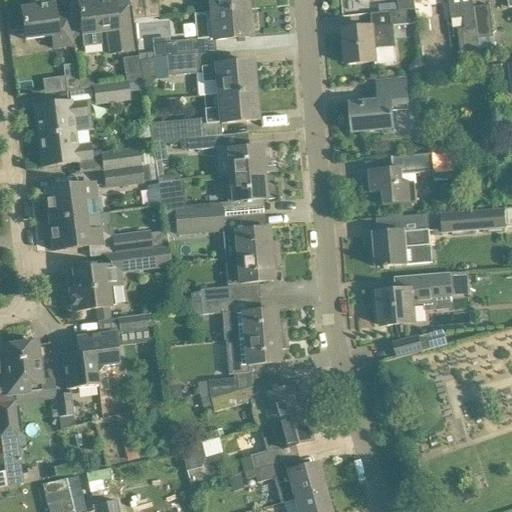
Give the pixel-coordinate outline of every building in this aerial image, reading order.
[(132,52),(127,15),(126,8),(114,9),(113,0),(90,0),(78,2),(80,19),(70,21),(72,38),(81,37),(83,48),(101,46),(100,35),(106,34),(109,55),(132,52)] [(129,0),(132,20),(146,19),(159,18),(157,0),(129,0)] [(209,0),(211,13),(247,10),(246,0),(209,0)] [(396,0),(397,5),(380,7),(380,13),(417,10),(415,0),(396,0)] [(449,0),(452,20),(464,18),(465,29),(458,30),(462,60),(481,58),(479,39),(478,31),(475,8),(474,0),(449,0)] [(21,15),(12,16),(14,30),(23,29),(24,40),(44,38),(51,37),(53,49),(73,46),(72,38),(70,21),(69,15),(55,17),(54,5),(20,9),(21,15)] [(491,6),(475,8),(478,31),(479,39),(494,38),(491,6)] [(213,41),(229,40),(249,38),(247,10),(211,13),(194,15),(195,24),(212,23),(213,41)] [(372,29),(344,31),(347,65),(367,63),(375,63),(375,66),(393,64),(395,61),(394,47),(394,42),(392,26),(394,26),(418,24),(417,14),(417,10),(380,13),(371,14),(372,29)] [(198,40),(153,45),(153,54),(154,58),(165,57),(195,54),(199,54),(198,40)] [(195,54),(165,57),(167,77),(197,74),(195,54)] [(148,61),(140,61),(144,82),(154,81),(152,60),(148,61)] [(128,70),(125,71),(126,84),(128,84),(144,82),(140,61),(127,63),(128,70)] [(218,96),(254,93),(251,64),(200,68),(202,83),(216,82),(218,96)] [(354,133),(373,131),(395,129),(393,106),(410,104),(408,80),(378,83),(380,103),(351,106),(354,133)] [(144,82),(128,84),(129,93),(139,92),(140,100),(146,99),(144,82)] [(126,84),(94,89),(96,104),(96,107),(130,102),(129,93),(128,84),(126,84)] [(54,105),(35,108),(38,138),(74,133),(72,120),(85,118),(83,106),(96,104),(94,89),(66,92),(67,104),(54,105)] [(205,126),(237,123),(256,121),(254,93),(218,96),(219,109),(204,110),(205,126)] [(158,124),(149,125),(151,144),(162,143),(180,141),(203,139),(201,119),(158,124)] [(74,133),(38,138),(42,167),(62,165),(77,163),(77,162),(90,161),(88,147),(76,148),(74,133)] [(181,150),(188,150),(188,152),(216,149),(215,137),(203,139),(180,141),(181,150)] [(230,177),(273,173),(272,160),(262,161),(261,148),(228,151),(230,177)] [(141,168),(140,155),(139,150),(101,154),(103,173),(141,168)] [(393,170),(369,172),(371,195),(383,194),(384,207),(404,205),(420,204),(417,174),(438,172),(436,154),(392,158),(393,170)] [(436,154),(438,172),(454,171),(452,154),(436,154)] [(161,163),(155,164),(155,166),(155,169),(158,180),(159,183),(181,182),(180,176),(163,177),(161,163)] [(142,184),(142,182),(141,168),(103,173),(106,189),(142,184)] [(230,177),(233,203),(275,200),(273,173),(230,177)] [(221,207),(193,210),(186,210),(183,182),(181,182),(159,183),(165,225),(175,224),(176,223),(221,219),(222,218),(221,207)] [(49,221),(84,216),(82,201),(95,199),(93,186),(80,187),(80,186),(45,190),(49,221)] [(443,234),(511,227),(511,209),(442,216),(443,234)] [(101,246),(99,232),(97,215),(84,216),(49,221),(53,252),(101,246)] [(268,230),(263,230),(262,215),(222,218),(221,219),(176,223),(175,224),(177,234),(195,233),(223,231),(223,235),(235,235),(237,259),(280,255),(279,242),(269,243),(268,230)] [(376,251),(371,253),(372,266),(377,266),(377,268),(385,268),(385,270),(390,269),(391,269),(390,267),(409,266),(434,263),(433,245),(431,231),(395,234),(375,235),(376,251)] [(151,251),(168,249),(166,233),(113,240),(115,256),(125,254),(125,255),(151,251)] [(127,272),(161,268),(171,267),(168,249),(151,251),(125,255),(127,272)] [(227,286),(239,285),(272,282),(271,269),(281,268),(280,255),(237,259),(224,259),(227,286)] [(110,320),(109,308),(107,289),(120,287),(118,266),(73,272),(75,290),(70,291),(73,313),(95,310),(97,322),(110,320)] [(380,296),(376,298),(378,311),(381,313),(383,327),(403,325),(415,324),(414,305),(434,304),(434,301),(453,299),(453,297),(452,287),(469,285),(468,273),(431,275),(415,277),(404,278),(395,279),(395,280),(404,279),(405,292),(396,293),(380,294),(380,296)] [(201,302),(229,301),(228,289),(200,291),(201,302)] [(201,302),(202,315),(230,312),(229,301),(201,302)] [(190,316),(202,315),(201,302),(189,303),(190,316)] [(225,342),(287,337),(286,324),(276,324),(275,311),(230,315),(231,326),(225,342)] [(120,334),(151,330),(149,317),(118,321),(120,334)] [(399,358),(448,345),(444,331),(395,345),(399,358)] [(119,365),(118,353),(115,334),(75,339),(77,353),(101,372),(104,367),(119,365)] [(248,374),(247,366),(279,364),(278,351),(288,350),(287,337),(225,342),(227,375),(233,375),(248,374)] [(8,376),(4,377),(6,395),(28,393),(28,395),(41,394),(56,392),(55,378),(41,380),(39,363),(37,344),(5,348),(7,367),(8,376)] [(97,376),(101,372),(77,353),(77,354),(62,356),(65,375),(66,391),(99,387),(97,376)] [(209,400),(236,392),(235,380),(207,382),(209,400)] [(179,385),(166,387),(168,400),(181,398),(179,385)] [(266,399),(262,400),(258,386),(236,392),(209,400),(214,412),(214,414),(235,407),(250,403),(251,408),(251,412),(252,417),(253,421),(257,429),(259,428),(303,415),(296,388),(265,397),(266,399)] [(59,428),(73,427),(70,395),(56,396),(59,428)] [(12,402),(0,403),(0,439),(5,472),(7,489),(36,483),(34,473),(22,475),(15,435),(12,402)] [(138,460),(129,423),(126,414),(116,417),(119,426),(129,462),(138,460)] [(243,472),(280,462),(277,451),(311,442),(303,415),(259,428),(265,451),(248,456),(249,457),(240,459),(243,472)] [(204,459),(223,455),(220,440),(200,444),(204,459)] [(180,450),(191,485),(202,482),(200,471),(204,460),(199,445),(180,450)] [(317,465),(283,474),(280,462),(243,472),(246,481),(255,478),(256,482),(273,477),(281,505),(283,504),(325,492),(317,465)] [(239,475),(227,478),(231,493),(243,490),(239,475)] [(329,511),(325,492),(283,504),(285,511),(329,511)] [(119,511),(117,503),(94,509),(94,511),(119,511)]
